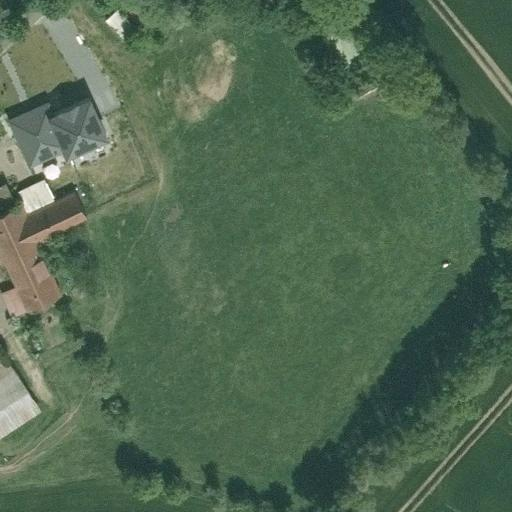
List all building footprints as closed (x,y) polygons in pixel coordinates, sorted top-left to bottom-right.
[(135,1),(122,15),(139,31),(153,17),(135,1)] [(111,4),(99,16),(122,41),(134,30),(111,4)] [(7,98),(33,163),(54,154),(28,90),(7,98)] [(85,221),(67,182),(0,211),(0,266),(19,309),(58,291),(36,243),(85,221)] [(0,432),(32,410),(0,364),(0,432)]
